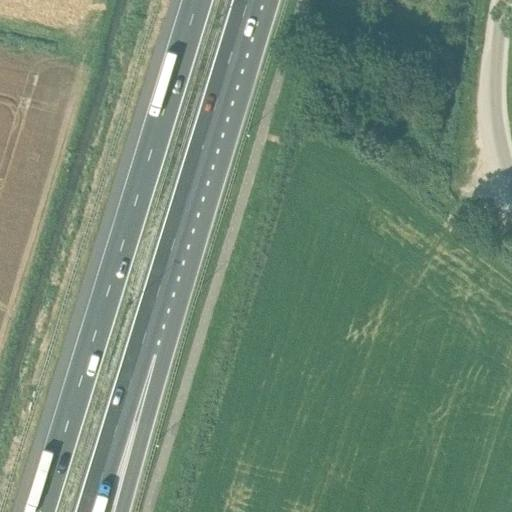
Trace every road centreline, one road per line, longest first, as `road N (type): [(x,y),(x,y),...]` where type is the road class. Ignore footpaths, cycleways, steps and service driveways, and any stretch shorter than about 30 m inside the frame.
road 1 (motorway): [(196,0),(39,511)]
road 2 (motorway): [(140,350),(248,0)]
road 3 (motorway): [(90,511),(140,350)]
road 4 (motorway): [(120,511),(140,350)]
road 5 (unclassified): [(511,144),(501,59),(506,0)]
